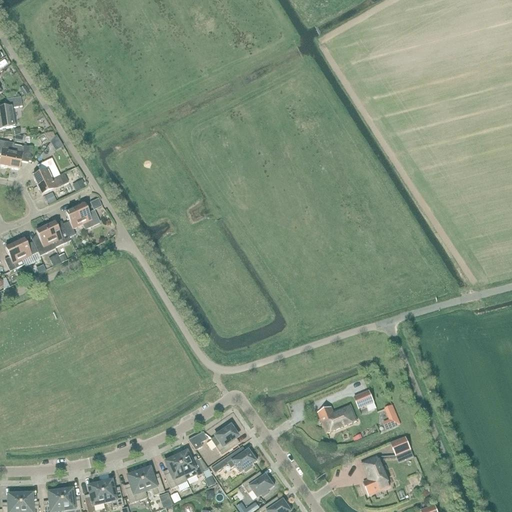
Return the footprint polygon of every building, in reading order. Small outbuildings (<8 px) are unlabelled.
[(19,90),(24,98),(26,96),(29,94),(25,87),(19,90)] [(0,130),(15,128),(12,108),(21,107),(20,99),(5,101),(6,109),(0,110),(0,130)] [(53,134),(44,135),(50,144),(55,137),(53,134)] [(11,144),(18,145),(19,137),(11,136),(11,144)] [(55,137),(50,144),(51,146),(58,142),(55,137)] [(0,167),(9,170),(14,146),(4,144),(4,143),(0,142),(0,158),(1,159),(0,161),(0,167)] [(24,147),(24,148),(14,146),(9,170),(19,172),(21,163),(28,164),(31,149),(24,147)] [(39,157),(42,163),(50,160),(47,154),(39,157)] [(60,177),(55,168),(52,160),(37,167),(41,175),(33,178),(37,188),(60,177)] [(69,172),(71,177),(80,173),(78,168),(69,172)] [(63,175),(60,177),(37,188),(42,197),(64,186),(68,184),(63,175)] [(76,193),(85,188),(82,182),(73,186),(76,193)] [(52,194),(45,197),(49,205),(56,202),(52,194)] [(91,206),(94,213),(102,209),(98,202),(91,206)] [(85,231),(94,227),(99,224),(94,213),(89,215),(84,206),(75,210),(82,226),(85,231)] [(73,231),(82,226),(75,210),(65,215),(69,223),(63,226),(65,231),(69,240),(76,237),(73,231)] [(65,231),(59,234),(55,225),(45,229),(55,250),(71,243),(69,240),(65,231)] [(40,258),(55,250),(45,229),(36,233),(40,242),(33,245),(40,258)] [(32,244),(27,247),(24,241),(15,246),(22,262),(32,257),(37,255),(32,244)] [(22,262),(15,246),(5,250),(9,259),(4,262),(10,273),(24,266),(22,262)] [(62,264),(59,258),(58,255),(48,260),(52,268),(62,264)] [(59,258),(62,264),(67,262),(64,255),(59,258)] [(43,266),(36,270),(38,275),(46,272),(43,266)] [(28,273),(31,279),(38,276),(35,269),(28,273)] [(359,410),(374,404),(369,393),(354,399),(359,410)] [(333,414),(331,409),(318,414),(327,435),(356,423),(350,407),(333,414)] [(389,421),(384,424),(387,432),(394,429),(401,426),(397,418),(389,421)] [(236,440),(238,439),(236,436),(238,435),(232,426),(225,431),(224,429),(218,433),(219,435),(210,441),(221,457),(239,445),(236,440)] [(200,445),(207,442),(203,434),(188,442),(195,453),(202,449),(200,445)] [(406,439),(391,445),(396,458),(412,452),(406,439)] [(211,470),(215,476),(228,467),(230,470),(235,467),(239,474),(244,471),(245,473),(251,469),(250,467),(257,462),(251,454),(249,455),(248,453),(246,454),(242,449),(211,470)] [(175,457),(187,482),(197,477),(197,478),(203,475),(202,473),(197,462),(191,464),(186,454),(184,455),(183,453),(175,457)] [(187,483),(187,482),(175,457),(166,461),(167,463),(164,464),(169,475),(164,477),(170,491),(187,483)] [(377,459),(362,465),(369,482),(363,485),(368,497),(389,488),(377,459)] [(201,460),(197,462),(202,473),(208,470),(201,460)] [(152,491),(154,497),(164,494),(159,479),(154,481),(150,470),(147,471),(146,469),(138,472),(145,494),(152,491)] [(147,499),(145,494),(138,472),(129,475),(130,477),(127,478),(130,489),(125,491),(130,506),(147,499)] [(259,474),(241,486),(248,495),(252,493),(257,499),(261,496),(262,498),(268,494),(267,492),(274,487),(269,479),(267,480),(265,478),(263,479),(259,474)] [(205,482),(208,489),(215,486),(211,479),(205,482)] [(111,504),(113,510),(123,507),(120,493),(114,494),(111,483),(108,483),(108,481),(99,483),(104,505),(111,504)] [(94,511),(93,508),(104,505),(99,483),(90,485),(91,488),(88,488),(90,500),(84,501),(87,511),(94,511)] [(60,490),(62,511),(80,511),(79,502),(74,503),(72,491),(69,492),(69,489),(60,490)] [(44,511),(62,511),(60,490),(50,492),(51,494),(48,495),(49,506),(43,507),(44,511)] [(20,494),(20,511),(38,511),(38,507),(32,507),(32,496),(29,496),(29,493),(20,494)] [(1,511),(20,511),(20,494),(10,494),(10,496),(7,497),(8,508),(2,508),(1,511)] [(168,495),(160,498),(164,510),(172,507),(168,495)] [(178,495),(171,498),(174,505),(181,502),(178,495)] [(277,499),(259,511),(258,511),(291,511),(286,504),(284,505),(282,503),(280,504),(277,499)]
